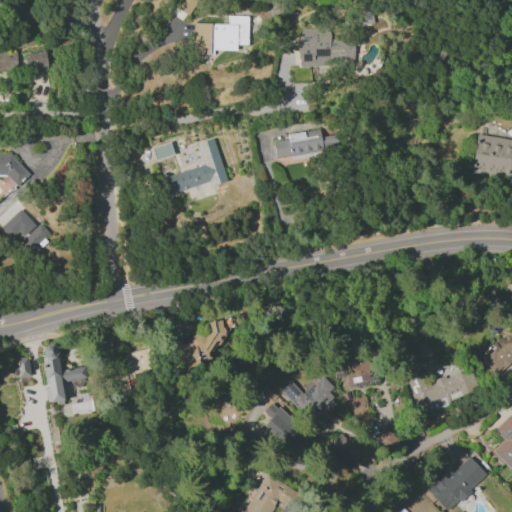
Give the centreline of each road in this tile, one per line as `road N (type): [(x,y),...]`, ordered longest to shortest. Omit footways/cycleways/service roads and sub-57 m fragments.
road 1 (secondary): [(511,238),(426,242),(289,265),(0,324)]
road 2 (residential): [(116,298),(92,0)]
road 3 (residential): [(357,511),(511,389)]
